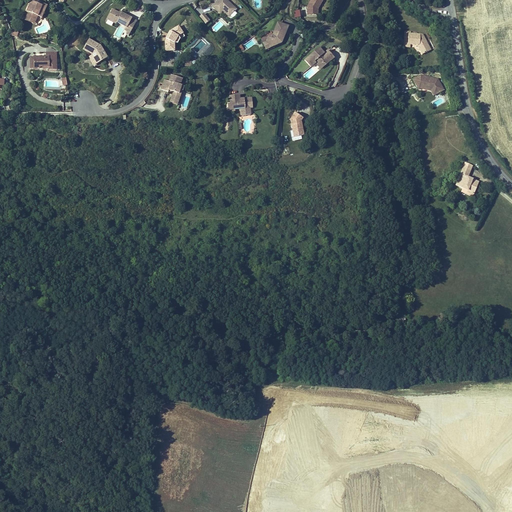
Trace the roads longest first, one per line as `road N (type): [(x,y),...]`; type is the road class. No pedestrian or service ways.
road 1 (track): [(401,314),(395,212),(384,160),(356,113),(354,73)]
road 2 (tertiary): [(511,184),(470,117),(452,13)]
road 3 (residential): [(84,108),(115,111),(139,100),(157,65),(164,3)]
road 4 (residential): [(363,0),(360,55),(349,84),(318,93),(282,81)]
